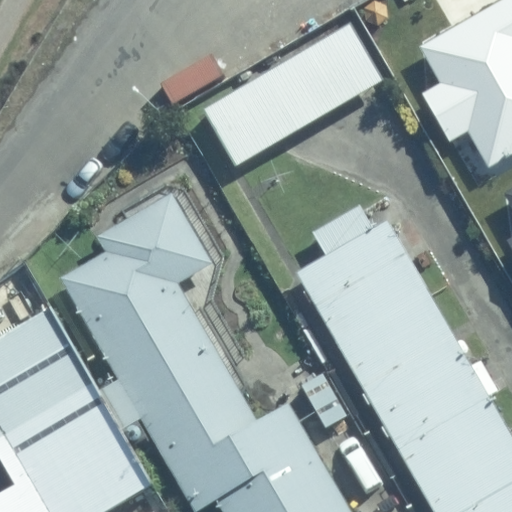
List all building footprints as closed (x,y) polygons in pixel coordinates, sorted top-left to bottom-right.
[(386,83),(352,23),(199,108),(233,169),(386,83)] [(170,182),(129,207),(135,218),(105,233),(113,250),(67,273),(120,382),(108,388),(136,446),(153,438),(189,511),(209,511),(223,505),(226,511),(373,511),(372,511),(361,511),(304,396),(260,418),(191,280),(230,261),(192,185),(170,182)] [(316,232),(329,254),(374,227),(361,205),(316,232)] [(335,341),(429,285),(390,218),(374,227),(329,254),(295,274),(335,341)] [(466,346),(429,285),(335,341),(371,402),(466,346)] [(104,511),(154,484),(55,309),(0,339),(0,446),(21,483),(1,494),(11,511),(104,511)] [(421,484),(511,430),(511,429),(492,395),(499,390),(480,358),(475,361),(466,346),(371,402),(421,484)] [(326,374),(304,386),(330,432),(352,420),(326,374)] [(511,511),(511,430),(421,484),(437,511),(511,511)]
